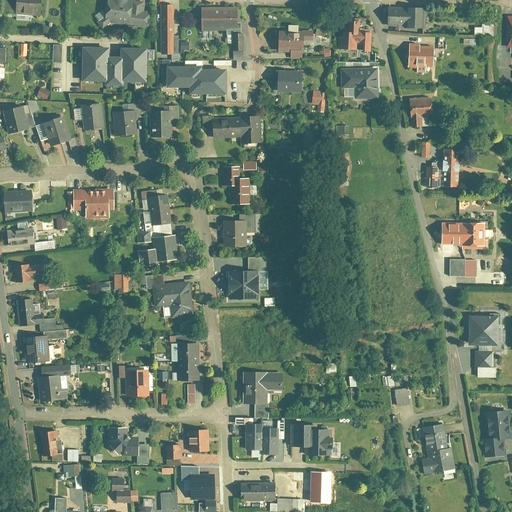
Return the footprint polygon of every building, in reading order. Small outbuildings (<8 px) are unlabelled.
[(29,16),(41,16),(41,0),(17,0),(18,2),(17,15),(17,21),(29,22),(29,16)] [(113,0),(109,0),(107,17),(98,24),(103,30),(110,24),(151,30),(153,14),(145,13),(146,5),(113,0)] [(3,14),(17,15),(18,2),(4,1),(3,14)] [(175,6),(162,7),(162,57),(172,57),(173,61),(180,61),(179,37),(175,37),(175,6)] [(213,40),(213,32),(239,32),(239,8),(202,9),(203,33),(203,41),(213,40)] [(388,29),(423,31),(424,11),(407,10),(407,14),(389,13),(388,29)] [(358,24),(340,22),(338,52),(355,53),(356,45),(361,45),(361,53),(369,54),(370,35),(357,34),(358,24)] [(279,32),(278,53),(304,54),(304,33),(279,32)] [(411,46),(409,69),(432,70),(435,47),(411,46)] [(123,88),(123,84),(147,84),(147,51),(121,51),(121,61),(109,61),(109,51),(83,50),(83,83),(106,84),(106,88),(123,88)] [(201,67),(166,67),(166,89),(190,89),(190,94),(225,94),(225,70),(201,70),(201,67)] [(357,100),(379,100),(377,70),(341,71),(341,89),(357,88),(357,100)] [(279,72),(279,94),(302,94),(302,72),(279,72)] [(409,100),(411,129),(421,128),(420,119),(432,118),(432,100),(409,100)] [(82,108),(84,131),(104,129),(102,106),(82,108)] [(3,112),(8,134),(27,129),(23,107),(3,112)] [(113,114),(115,137),(138,136),(137,113),(113,114)] [(150,113),(151,139),(173,138),(172,113),(150,113)] [(214,119),(215,141),(241,139),(242,145),(263,144),(261,117),(214,119)] [(63,119),(42,126),(49,148),(71,141),(63,119)] [(443,188),(459,189),(460,152),(445,152),(444,170),(443,188)] [(238,169),(223,169),(224,188),(230,188),(231,206),(248,206),(248,181),(239,181),(238,169)] [(443,188),(444,170),(427,169),(426,188),(443,188)] [(111,220),(111,212),(116,212),(115,191),(75,192),(75,194),(76,211),(76,213),(88,213),(88,221),(111,220)] [(5,194),(6,215),(32,213),(31,193),(5,194)] [(168,197),(148,199),(151,226),(171,224),(168,197)] [(243,223),(223,223),(224,248),(244,247),(243,223)] [(442,249),(485,248),(485,225),(442,225),(442,249)] [(32,231),(7,233),(8,248),(33,245),(32,231)] [(176,239),(152,241),(153,251),(154,263),(177,261),(176,239)] [(154,263),(153,251),(138,252),(140,268),(154,267),(154,263)] [(450,278),(465,277),(465,262),(450,262),(450,278)] [(27,267),(13,268),(14,284),(28,283),(27,267)] [(255,275),(228,275),(229,301),(255,300),(255,275)] [(189,284),(153,287),(155,307),(170,306),(172,317),(192,316),(189,284)] [(31,302),(15,303),(19,330),(34,328),(31,302)] [(469,346),(498,346),(498,317),(468,317),(469,346)] [(25,367),(48,363),(44,338),(21,340),(25,367)] [(197,345),(176,346),(177,382),(197,382),(197,345)] [(476,370),(494,370),(493,353),(475,353),(476,370)] [(145,373),(125,374),(126,399),(146,399),(145,373)] [(280,375),(243,375),(243,405),(265,405),(265,393),(280,393),(280,375)] [(56,380),(38,381),(40,404),(58,402),(56,380)] [(503,441),(511,440),(509,412),(485,415),(487,443),(503,441)] [(426,476),(455,470),(446,425),(422,429),(429,461),(422,462),(426,476)] [(261,427),(246,427),(246,450),(260,450),(261,431),(261,427)] [(307,427),(292,427),(291,450),(306,451),(307,434),(307,427)] [(127,428),(108,428),(108,445),(112,452),(119,457),(137,457),(137,440),(127,439),(127,428)] [(277,432),(261,431),(261,455),(277,456),(277,432)] [(207,432),(188,432),(189,453),(207,453),(207,432)] [(55,434),(40,435),(42,458),(56,458),(55,434)] [(325,435),(307,434),(306,459),(324,459),(325,435)] [(485,459),(504,457),(503,441),(483,443),(485,459)] [(213,476),(190,476),(190,498),(213,498),(213,476)] [(276,486),(240,488),(241,501),(277,500),(276,486)] [(66,511),(67,499),(55,498),(54,511),(66,511)]
